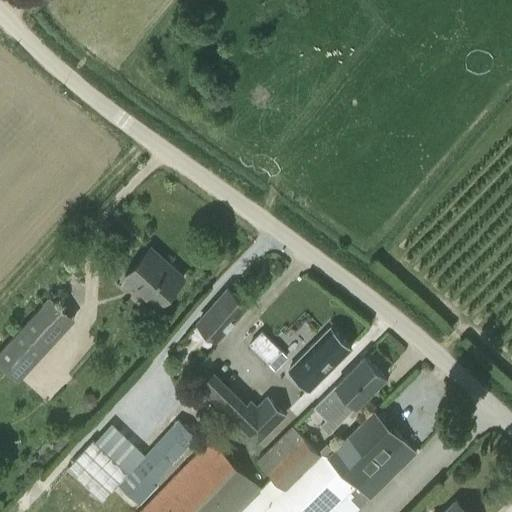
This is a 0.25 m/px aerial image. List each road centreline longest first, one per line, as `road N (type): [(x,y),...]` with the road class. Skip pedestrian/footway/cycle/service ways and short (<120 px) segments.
road 1 (unclassified): [(511,416),(375,293),(120,122),(0,13)]
road 2 (unknown): [(490,395),(378,511)]
